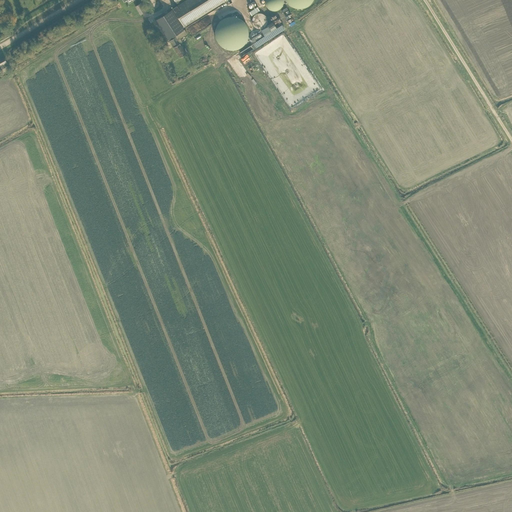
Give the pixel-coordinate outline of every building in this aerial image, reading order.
[(173,0),(176,3),(178,6),(173,10),(181,23),(184,27),(195,20),(226,1),(225,0),(173,0)] [(265,0),(265,1),(265,2),(265,4),(266,5),(266,6),(267,7),(268,9),(269,9),(270,10),(272,11),(273,11),(274,11),(276,11),(277,10),(278,10),(280,9),(281,8),(282,7),(282,6),(283,5),(283,4),(284,2),(283,1),(283,0),(265,0)] [(287,3),(288,4),(289,5),(291,6),(292,7),(294,8),(296,8),(297,9),(299,9),(301,8),(303,8),(304,8),(306,7),(308,6),(309,5),(310,4),(312,2),(313,1),(313,0),(285,0),(286,1),(287,3)] [(135,7),(140,15),(145,12),(140,3),(135,7)] [(249,12),(252,16),(259,11),(256,5),(251,8),(252,10),(249,12)] [(182,41),(180,38),(187,34),(172,10),(155,21),(169,42),(170,41),(180,57),(186,53),(179,42),(182,41)] [(252,20),(252,21),(252,22),(252,23),(252,24),(253,25),(253,26),(254,26),(254,27),(255,27),(255,28),(256,28),(257,28),(258,29),(259,29),(260,29),(261,29),(262,28),(263,28),(264,28),(264,27),(265,27),(265,26),(266,26),(266,25),(267,24),(267,23),(267,22),(267,21),(267,20),(267,19),(267,18),(266,17),(265,16),(264,15),(263,14),(262,14),(261,14),(261,13),(260,13),(259,13),(258,13),(257,14),(256,14),(255,15),(254,16),(253,17),(252,18),(252,19),(252,20)] [(248,28),(247,26),(246,24),(245,22),(243,21),(241,19),(240,18),(237,17),(235,17),(233,17),(230,17),(228,17),(226,17),(225,18),(223,19),(221,20),(220,21),(219,22),(218,23),(218,25),(217,26),(217,27),(216,29),(216,30),(215,32),(215,33),(216,35),(216,36),(216,37),(217,39),(218,41),(218,42),(220,44),(221,45),(223,47),(225,47),(225,48),(226,48),(227,48),(228,49),(229,49),(230,49),(233,49),(235,49),(236,48),(238,48),(239,47),(241,46),(242,45),(244,44),(245,42),(246,41),(247,39),(247,38),(248,36),(248,34),(248,32),(248,30),(248,28)] [(270,31),(267,27),(264,29),(263,29),(261,30),(264,36),(256,41),(259,45),(285,29),(282,25),(271,31),(271,30),(270,31)] [(260,33),(250,40),(251,42),(262,36),(260,33)] [(0,67),(1,67),(2,69),(8,65),(4,57),(0,59),(0,67)]
